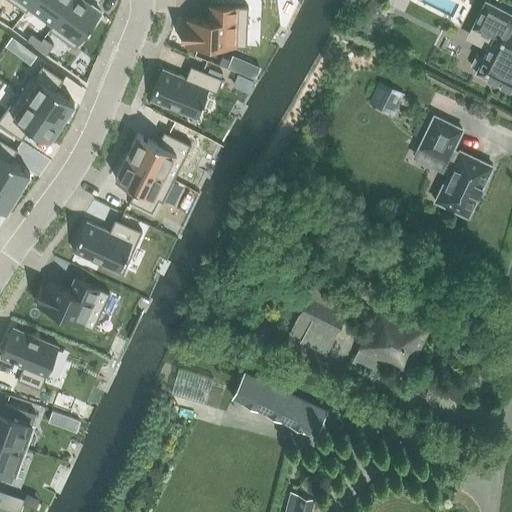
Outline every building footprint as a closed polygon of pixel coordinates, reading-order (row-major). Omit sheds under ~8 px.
[(10,0),(25,11),(33,0),(10,0)] [(33,0),(25,11),(26,12),(29,8),(52,25),(49,28),(50,29),(71,0),(33,0)] [(85,0),(71,0),(50,29),(75,48),(101,12),(85,0)] [(511,41),(510,41),(511,35),(511,13),(485,0),(484,0),(472,27),(493,36),(475,71),(511,89),(511,41)] [(182,18),(181,41),(185,41),(185,43),(247,46),(248,6),(210,5),(210,19),(182,18)] [(32,33),(27,40),(37,47),(41,40),(32,33)] [(12,37),(5,45),(14,51),(20,43),(12,37)] [(41,40),(37,47),(47,54),(54,44),(44,37),(41,40)] [(222,56),(219,63),(227,67),(230,59),(222,56)] [(31,73),(18,92),(62,121),(74,103),(56,90),(63,78),(43,64),(35,76),(31,73)] [(163,68),(150,98),(197,117),(208,88),(217,92),(223,78),(191,65),(186,77),(163,68)] [(394,112),(401,97),(380,86),(372,102),(394,112)] [(18,92),(0,117),(0,123),(22,139),(30,127),(49,140),(62,121),(18,92)] [(436,113),(419,146),(453,163),(448,173),(435,200),(470,217),(496,165),(461,147),(459,149),(455,147),(466,127),(436,113)] [(138,133),(126,155),(174,179),(192,143),(165,130),(158,143),(138,133)] [(0,180),(18,192),(30,172),(10,160),(18,148),(0,137),(0,180)] [(126,155),(115,178),(136,188),(130,200),(152,211),(152,212),(158,199),(163,201),(174,179),(126,155)] [(0,180),(0,207),(6,211),(18,192),(0,180)] [(87,220),(73,250),(123,273),(143,230),(115,218),(110,231),(87,220)] [(362,263),(359,268),(361,273),(366,276),(371,274),(374,269),(372,264),(367,261),(362,263)] [(44,278),(34,299),(38,301),(37,303),(93,328),(110,292),(75,276),(69,289),(44,278)] [(309,295),(291,331),(304,337),(309,326),(332,338),(345,312),(309,295)] [(351,362),(374,373),(381,360),(407,373),(429,327),(378,302),(363,332),(365,333),(351,362)] [(265,316),(255,319),(259,338),(270,335),(265,316)] [(13,326),(0,356),(23,366),(18,379),(41,389),(59,346),(13,326)] [(245,372),(233,398),(315,436),(327,410),(245,372)] [(0,413),(0,438),(24,447),(36,413),(6,402),(2,414),(0,413)] [(52,410),(48,421),(60,425),(64,414),(52,410)] [(0,438),(0,476),(12,481),(24,447),(0,438)] [(310,511),(314,498),(291,492),(286,511),(310,511)]
